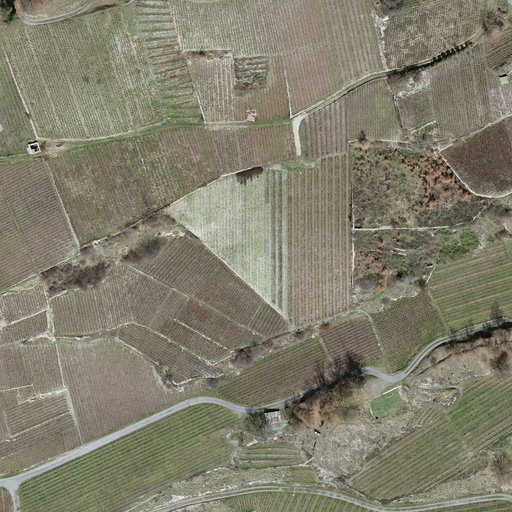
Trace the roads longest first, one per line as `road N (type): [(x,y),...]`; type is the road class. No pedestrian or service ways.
road 1 (track): [(0,484),(188,403),(209,399),(250,409),(360,370),(398,376),(432,345),(511,324)]
road 2 (track): [(168,511),(230,490),(297,487),(384,510),(511,497)]
road 3 (track): [(297,161),(294,122),(372,78),(472,42),(489,0)]
